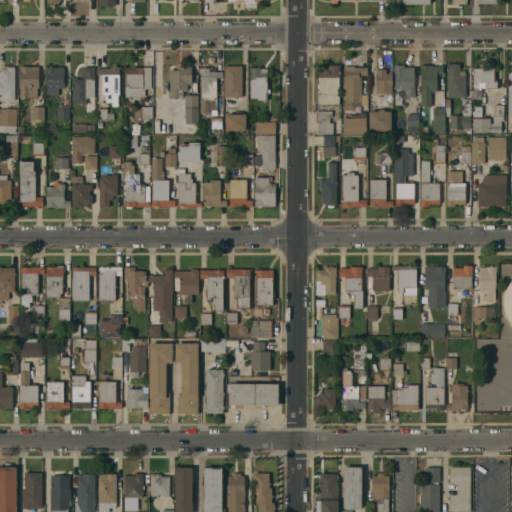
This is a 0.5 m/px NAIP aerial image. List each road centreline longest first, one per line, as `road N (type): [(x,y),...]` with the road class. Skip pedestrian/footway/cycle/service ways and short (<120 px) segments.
road 1 (residential): [(511,242),(0,243)]
road 2 (residential): [(511,442),(0,443)]
road 3 (residential): [(299,33),(303,511)]
road 4 (residential): [(299,33),(0,34)]
road 5 (residential): [(511,33),(299,33)]
